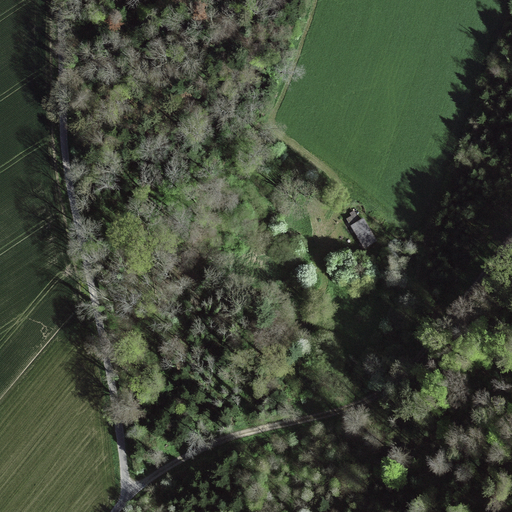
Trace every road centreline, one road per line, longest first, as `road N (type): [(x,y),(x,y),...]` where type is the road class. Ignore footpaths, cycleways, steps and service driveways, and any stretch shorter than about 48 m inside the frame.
road 1 (track): [(73,0),(63,156),(128,475),(124,499)]
road 2 (track): [(124,499),(215,441),(374,398),(511,242)]
